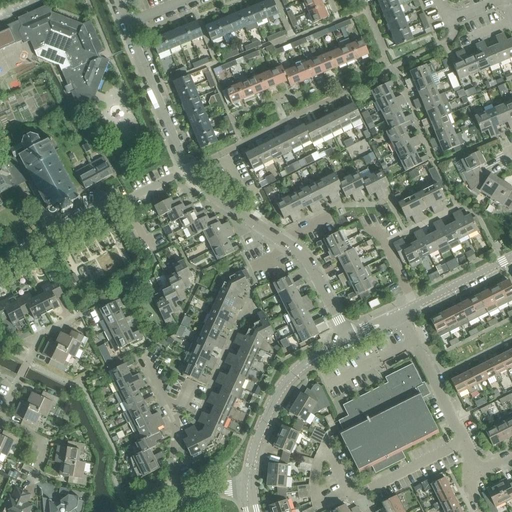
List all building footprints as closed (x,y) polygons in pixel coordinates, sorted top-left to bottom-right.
[(272,0),(268,0),(260,4),(267,18),(269,23),(274,21),(272,16),(278,14),(272,0)] [(307,0),(303,2),(308,13),(323,7),(320,0),(307,0)] [(383,0),(378,2),(383,14),(399,7),(396,0),(383,0)] [(260,4),(249,8),(255,23),(267,18),(260,4)] [(83,25),(51,13),(48,5),(17,18),(18,21),(0,28),(0,50),(22,41),(23,44),(29,42),(34,52),(36,58),(58,67),(68,87),(71,85),(74,92),(70,93),(79,114),(92,108),(94,102),(92,98),(95,97),(108,62),(101,59),(99,55),(103,53),(90,22),(83,25)] [(327,18),(323,7),(308,13),(313,24),(327,18)] [(383,14),(387,25),(404,18),(399,7),(383,14)] [(249,8),(238,13),(244,28),(247,33),(258,29),(255,23),(249,8)] [(238,13),(227,17),(233,32),(244,28),(238,13)] [(419,16),(422,24),(427,22),(424,14),(419,16)] [(227,17),(216,22),(222,37),(233,32),(227,17)] [(387,25),(392,36),(408,29),(404,18),(387,25)] [(211,41),(222,37),(216,22),(205,26),(211,41)] [(196,23),(185,27),(191,42),(202,37),(196,23)] [(185,27),(174,32),(180,46),(191,42),(185,27)] [(413,41),(408,29),(392,36),(397,47),(413,41)] [(174,32),(163,36),(169,51),(180,46),(174,32)] [(504,34),(500,36),(510,60),(511,58),(511,39),(507,42),(504,34)] [(158,56),(169,51),(163,36),(152,41),(158,56)] [(501,63),(510,60),(500,36),(496,38),(499,45),(493,48),(500,66),(502,65),(501,63)] [(363,40),(362,41),(351,45),(357,60),(369,56),(363,40)] [(499,67),(500,66),(493,48),(487,50),(484,42),(479,44),(489,68),(498,64),(499,67)] [(481,72),(489,68),(479,44),(475,46),(479,54),(473,56),(481,74),(482,74),(481,72)] [(351,45),(340,50),(346,65),(357,60),(351,45)] [(237,50),(229,53),(231,58),(239,55),(237,50)] [(340,50),(329,54),(335,69),(346,65),(340,50)] [(479,75),(481,74),(473,56),(467,59),(464,51),(460,52),(470,76),(478,73),(479,75)] [(461,80),(470,76),(460,52),(455,54),(458,62),(452,65),(460,83),(461,82),(461,80)] [(224,61),(231,58),(229,53),(222,57),(224,61)] [(329,54),(318,59),(324,74),(335,69),(329,54)] [(207,58),(199,62),(201,66),(209,63),(207,58)] [(318,59),(306,64),(312,79),(324,74),(318,59)] [(445,69),(451,66),(447,59),(441,61),(445,69)] [(306,64),(295,68),(301,83),(312,79),(306,64)] [(413,79),(405,82),(407,86),(430,76),(436,74),(431,64),(410,73),(413,79)] [(282,68),(270,72),(276,87),(288,82),(284,73),(282,68)] [(290,88),(301,83),(295,68),(284,73),(288,82),(290,88)] [(270,72),(259,77),(265,92),(276,87),(270,72)] [(455,78),(453,72),(447,75),(449,81),(455,78)] [(430,76),(407,86),(408,90),(416,87),(419,93),(435,87),(434,85),(439,83),(436,74),(430,76)] [(173,83),(177,94),(194,87),(189,76),(173,83)] [(259,77),(248,82),(254,96),(265,92),(259,77)] [(459,87),(455,78),(449,81),(452,89),(459,87)] [(375,102),(375,103),(392,94),(389,89),(397,85),(394,80),(372,92),(376,101),(375,102)] [(248,82),(236,86),(242,101),(254,96),(248,82)] [(231,106),(242,101),(236,86),(225,91),(231,106)] [(177,94),(182,105),(198,99),(194,87),(177,94)] [(413,102),(415,106),(439,96),(435,87),(419,93),(421,99),(413,102)] [(395,100),(392,94),(375,103),(376,104),(377,103),(381,112),(404,100),(402,96),(395,100)] [(424,107),(427,112),(443,106),(439,96),(415,106),(417,110),(424,107)] [(182,105),(186,117),(203,110),(198,99),(182,105)] [(406,104),(404,100),(381,112),(386,121),(384,121),(385,122),(402,114),(399,108),(406,104)] [(354,104),(344,109),(352,125),(362,120),(354,104)] [(421,122),(423,126),(452,114),(448,104),(443,106),(427,112),(429,118),(421,122)] [(492,105),(483,108),(485,113),(495,137),(499,136),(496,128),(501,125),(494,107),(493,108),(492,105)] [(511,131),(511,130),(511,121),(505,105),(496,109),(495,107),(494,107),(501,125),(507,123),(511,131)] [(344,109),(334,114),(342,130),(352,125),(344,109)] [(186,117),(191,128),(207,121),(203,110),(186,117)] [(361,114),(364,121),(370,118),(366,111),(361,114)] [(491,139),(495,137),(485,113),(476,117),(476,115),(474,116),(482,134),(488,131),(491,139)] [(92,117),(96,127),(102,124),(97,114),(92,117)] [(334,114),(324,119),(332,135),(342,130),(334,114)] [(404,119),(402,114),(385,122),(385,123),(387,123),(391,131),(410,122),(414,120),(412,115),(404,119)] [(433,127),(435,133),(451,126),(447,116),(452,114),(423,126),(425,130),(433,127)] [(324,119),(315,124),(322,140),(332,135),(324,119)] [(191,128),(196,139),(212,132),(207,121),(191,128)] [(412,126),(410,122),(391,131),(387,133),(391,142),(389,143),(390,144),(407,136),(404,130),(412,126)] [(312,145),(322,140),(315,124),(306,129),(305,129),(312,142),(311,142),(312,145)] [(304,126),(294,132),(302,147),(311,142),(312,142),(305,129),(306,129),(304,126)] [(430,142),(432,146),(455,136),(451,126),(435,133),(437,138),(430,142)] [(478,133),(476,127),(468,130),(471,136),(478,133)] [(217,143),(212,132),(196,139),(200,150),(217,143)] [(294,132),(284,136),(292,152),(302,147),(294,132)] [(21,144),(9,150),(10,151),(14,159),(18,156),(42,199),(43,202),(42,202),(43,203),(44,203),(47,209),(46,209),(47,210),(48,210),(48,211),(49,212),(50,213),(51,213),(52,214),(53,214),(54,213),(55,213),(55,212),(56,212),(56,211),(57,211),(57,212),(58,212),(59,212),(59,211),(60,211),(61,211),(61,212),(60,213),(61,214),(62,214),(63,215),(65,214),(63,212),(64,212),(65,211),(65,210),(68,208),(68,209),(69,209),(70,208),(71,211),(73,210),(72,208),(73,208),(72,206),(71,207),(69,203),(78,198),(76,194),(53,149),(56,148),(52,139),(50,140),(48,141),(48,140),(40,144),(37,137),(30,135),(23,138),(21,144)] [(284,136),(275,141),(282,157),(292,152),(284,136)] [(410,141),(407,136),(390,144),(390,145),(392,144),(396,153),(419,141),(417,137),(410,141)] [(460,147),(455,136),(432,146),(433,150),(441,147),(444,153),(460,147)] [(10,145),(6,138),(0,142),(4,148),(10,145)] [(275,141),(265,146),(273,161),(282,157),(275,141)] [(376,141),(371,144),(375,151),(378,150),(380,149),(376,141)] [(421,145),(419,141),(396,153),(401,162),(399,163),(400,164),(417,155),(414,149),(421,145)] [(87,144),(82,147),(86,153),(91,151),(87,144)] [(265,146),(255,151),(263,166),(273,161),(265,146)] [(253,171),(263,166),(255,151),(246,156),(253,171)] [(461,161),(455,164),(460,175),(463,174),(467,182),(480,175),(477,168),(485,164),(479,152),(461,161)] [(420,160),(417,155),(400,164),(400,165),(402,164),(406,172),(429,161),(427,156),(420,160)] [(0,205),(2,204),(0,199),(0,194),(12,187),(13,189),(26,181),(37,202),(42,199),(18,156),(14,159),(9,162),(3,165),(3,164),(0,165),(0,205)] [(104,158),(91,164),(100,181),(113,174),(104,158)] [(91,164),(76,172),(85,189),(100,181),(91,164)] [(306,168),(303,170),(308,181),(312,179),(306,168)] [(442,194),(446,192),(435,168),(429,171),(436,186),(404,201),(401,194),(395,197),(407,220),(412,217),(416,225),(425,220),(421,212),(431,207),(435,215),(444,210),(440,203),(446,200),(442,194)] [(416,170),(408,174),(411,181),(419,177),(416,170)] [(382,171),(372,176),(384,199),(388,197),(384,189),(389,187),(382,171)] [(359,172),(348,177),(360,200),(364,198),(361,191),(366,189),(362,180),(361,178),(359,172)] [(336,175),(326,180),(337,202),(341,200),(337,193),(343,190),(339,182),(336,175)] [(483,180),(480,175),(467,182),(472,191),(479,195),(481,192),(491,199),(502,182),(490,175),(486,182),(483,180)] [(379,201),(384,199),(372,176),(362,180),(366,189),(370,196),(376,193),(379,201)] [(356,203),(360,200),(348,177),(339,182),(343,190),(347,198),(352,195),(356,203)] [(333,204),(337,202),(326,180),(316,185),(323,200),(329,197),(333,204)] [(511,191),(511,188),(502,182),(491,199),(502,205),(503,205),(510,210),(511,209),(511,199),(508,197),(511,191)] [(317,203),(323,200),(316,185),(306,189),(317,212),(321,211),(317,203)] [(313,215),(317,212),(306,189),(296,194),(304,210),(309,208),(313,215)] [(298,213),(304,210),(296,194),(286,199),(298,222),(301,220),(298,213)] [(154,207),(159,217),(166,213),(182,206),(179,200),(172,203),(170,199),(154,207)] [(293,224),(298,222),(286,199),(276,204),(284,220),(290,217),(293,224)] [(184,209),(182,206),(166,213),(171,223),(179,219),(194,212),(191,206),(184,209)] [(461,211),(457,213),(468,236),(476,232),(477,234),(479,233),(475,225),(479,223),(476,217),(472,219),(470,216),(464,218),(461,211)] [(196,215),(194,212),(179,219),(183,229),(190,225),(206,218),(203,212),(196,215)] [(456,222),(451,225),(459,241),(468,236),(457,213),(453,215),(456,222)] [(208,221),(206,218),(190,225),(195,235),(202,231),(218,223),(215,217),(208,221)] [(442,221),(438,223),(449,245),(448,246),(450,250),(460,245),(458,241),(459,241),(451,225),(445,228),(442,221)] [(220,227),(218,223),(202,231),(207,241),(230,230),(227,223),(220,227)] [(437,232),(431,235),(440,252),(442,252),(440,250),(448,246),(449,245),(438,223),(433,225),(437,232)] [(168,226),(163,229),(167,237),(173,234),(168,226)] [(233,235),(230,230),(207,241),(212,251),(228,243),(226,239),(233,235)] [(423,230),(418,232),(429,255),(438,251),(439,253),(440,252),(431,235),(426,237),(423,230)] [(326,244),(329,250),(348,240),(343,231),(316,244),(318,248),(326,244)] [(418,242),(412,244),(421,262),(423,261),(421,259),(429,255),(418,232),(414,234),(418,242)] [(326,264),(331,262),(349,252),(349,251),(353,250),(348,240),(329,250),(332,256),(324,260),(326,264)] [(421,262),(412,244),(407,247),(403,240),(399,242),(400,244),(394,247),(402,262),(407,260),(411,268),(413,269),(422,264),(421,262)] [(231,249),(228,243),(212,251),(217,261),(240,249),(238,246),(231,249)] [(340,262),(343,267),(358,259),(354,249),(353,250),(349,251),(349,252),(331,262),(333,265),(340,262)] [(472,250),(465,253),(468,258),(475,255),(472,250)] [(464,257),(458,259),(461,265),(467,262),(464,257)] [(338,276),(340,280),(363,269),(358,259),(343,267),(346,273),(338,276)] [(459,267),(455,259),(446,264),(450,272),(459,267)] [(172,266),(176,273),(184,290),(190,286),(187,279),(191,277),(183,261),(172,266)] [(350,281),(353,286),(368,278),(371,276),(367,267),(363,269),(340,280),(342,284),(350,281)] [(229,281),(227,283),(238,293),(244,289),(246,292),(250,290),(245,281),(250,278),(245,270),(228,279),(229,281)] [(437,271),(430,275),(433,280),(440,277),(439,275),(437,271)] [(181,291),(184,290),(176,273),(166,278),(170,286),(177,301),(184,298),(181,291)] [(78,281),(75,274),(69,277),(73,284),(78,281)] [(273,284),(278,294),(294,286),(292,284),(289,276),(273,284)] [(356,292),(348,296),(350,300),(360,295),(362,300),(370,296),(368,291),(373,289),(368,278),(353,286),(356,292)] [(511,288),(508,281),(498,286),(507,304),(511,301),(511,288)] [(278,294),(283,304),(299,296),(295,289),(299,286),(297,282),(292,284),(294,286),(278,294)] [(44,294),(38,297),(47,314),(59,308),(55,300),(63,296),(57,283),(50,286),(49,284),(41,288),(44,294)] [(224,284),(218,296),(241,306),(244,301),(236,298),(238,293),(227,283),(226,284),(224,284)] [(175,303),(177,301),(170,286),(160,290),(164,298),(171,314),(179,310),(175,303)] [(498,309),(507,304),(498,286),(488,291),(498,309)] [(488,314),(498,309),(488,291),(479,295),(488,313),(488,314)] [(15,300),(16,302),(22,314),(29,310),(34,320),(47,314),(38,297),(32,300),(29,294),(15,300)] [(479,295),(469,300),(478,318),(488,313),(479,295)] [(239,312),(241,306),(218,296),(214,306),(230,313),(232,308),(239,312)] [(300,299),(299,296),(283,304),(288,314),(311,302),(308,296),(300,299)] [(99,310),(104,320),(120,312),(118,309),(126,305),(122,298),(99,310)] [(169,315),(171,314),(164,298),(154,302),(165,326),(172,322),(169,315)] [(22,314),(16,302),(9,305),(6,299),(0,302),(0,318),(1,321),(8,318),(12,325),(25,319),(22,314)] [(380,305),(377,299),(368,303),(371,309),(380,305)] [(469,323),(469,322),(478,318),(469,300),(459,305),(469,323)] [(314,308),(311,302),(288,314),(292,323),(308,315),(306,312),(314,308)] [(459,305),(450,310),(459,328),(469,323),(459,305)] [(228,318),(230,313),(214,306),(209,316),(232,326),(235,321),(228,318)] [(450,310),(440,315),(449,333),(459,328),(450,310)] [(104,320),(99,323),(104,333),(109,330),(125,322),(124,319),(120,312),(104,320)] [(254,327),(252,329),(262,340),(272,335),(261,312),(256,314),(259,322),(253,325),(254,327)] [(292,323),(289,325),(294,335),(313,325),(312,323),(308,315),(292,323)] [(430,320),(439,338),(449,333),(440,315),(430,320)] [(230,331),(232,326),(209,316),(205,325),(221,333),(223,328),(230,331)] [(109,330),(104,333),(105,333),(109,342),(110,342),(110,341),(130,332),(126,324),(130,321),(128,317),(124,319),(125,322),(109,330)] [(319,324),(317,320),(312,323),(313,325),(294,335),(299,345),(304,342),(306,343),(308,341),(309,339),(318,335),(314,327),(319,324)] [(219,337),(221,333),(205,325),(200,335),(223,346),(226,340),(219,337)] [(238,333),(236,338),(258,348),(262,340),(252,329),(250,331),(248,330),(246,336),(238,333)] [(132,335),(130,332),(110,341),(110,342),(115,351),(142,338),(139,331),(132,335)] [(55,344),(55,345),(62,348),(61,351),(68,354),(68,355),(74,358),(80,347),(83,348),(87,340),(75,334),(71,332),(69,337),(61,333),(55,344)] [(221,351),(223,346),(200,335),(196,345),(212,352),(214,348),(221,351)] [(240,347),(238,352),(254,359),(255,356),(258,348),(236,338),(233,343),(240,347)] [(64,362),(68,355),(68,354),(61,351),(62,348),(55,345),(55,344),(50,341),(42,356),(54,362),(51,367),(64,373),(68,364),(64,362)] [(210,357),(212,352),(196,345),(192,343),(188,353),(214,365),(217,360),(210,357)] [(104,345),(98,348),(100,354),(107,351),(104,345)] [(511,356),(509,351),(500,356),(506,370),(511,367),(511,356)] [(229,354),(227,358),(249,368),(254,359),(238,352),(236,357),(229,354)] [(212,370),(214,365),(188,353),(183,363),(187,365),(203,372),(205,367),(212,370)] [(499,374),(506,370),(500,356),(490,361),(500,381),(502,380),(499,374)] [(231,366),(229,371),(245,378),(249,368),(227,358),(224,363),(231,366)] [(109,372),(114,383),(130,375),(126,368),(133,364),(132,361),(109,372)] [(497,383),(500,381),(490,361),(480,366),(487,380),(494,376),(497,383)] [(339,433),(341,437),(359,473),(372,467),(375,474),(405,459),(402,452),(439,433),(422,399),(430,395),(424,383),(422,384),(413,364),(391,375),(392,377),(386,380),(388,383),(343,406),(348,416),(338,421),(343,431),(339,433)] [(201,376),(203,372),(187,365),(182,375),(205,386),(208,379),(201,376)] [(480,383),(487,380),(480,366),(470,371),(480,391),(483,390),(480,383)] [(220,374),(218,378),(240,389),(245,378),(229,371),(227,377),(220,374)] [(470,371),(461,376),(468,389),(470,395),(477,391),(478,392),(480,391),(470,371)] [(131,378),(130,375),(114,383),(118,392),(142,381),(138,374),(131,378)] [(458,394),(468,389),(461,376),(451,381),(458,394)] [(218,378),(215,383),(222,386),(220,391),(236,398),(239,400),(244,390),(240,389),(218,378)] [(144,387),(142,381),(118,392),(123,402),(139,394),(137,390),(144,387)] [(313,387),(312,389),(310,393),(306,391),(303,397),(300,395),(295,404),(311,413),(311,414),(313,415),(330,406),(321,388),(320,386),(318,387),(316,386),(315,387),(313,387)] [(211,393),(209,398),(231,408),(236,398),(220,391),(218,396),(211,393)] [(32,394),(27,404),(27,405),(34,408),(33,411),(40,414),(40,415),(45,417),(50,406),(54,408),(58,399),(53,397),(48,394),(46,393),(43,399),(32,394)] [(123,402),(128,412),(144,404),(143,401),(139,394),(123,402)] [(213,406),(211,411),(227,418),(231,408),(209,398),(206,403),(213,406)] [(128,412),(122,414),(127,424),(128,424),(128,423),(149,413),(145,405),(150,403),(148,399),(143,401),(144,404),(128,412)] [(36,422),(40,415),(40,414),(33,411),(34,408),(27,405),(27,404),(21,402),(14,417),(25,422),(23,427),(36,433),(40,424),(36,422)] [(305,423),(311,414),(311,413),(295,404),(289,413),(298,419),(295,425),(302,429),(305,423)] [(202,413),(200,418),(223,428),(227,418),(211,411),(209,416),(202,413)] [(151,417),(149,413),(128,423),(128,424),(133,433),(137,431),(161,419),(158,413),(151,417)] [(329,429),(335,426),(330,415),(324,418),(329,429)] [(217,440),(223,428),(200,418),(198,422),(205,426),(202,431),(213,442),(215,439),(217,440)] [(137,431),(142,440),(142,441),(158,433),(156,429),(164,425),(161,419),(137,431)] [(511,436),(505,422),(495,427),(502,441),(511,436)] [(282,426),(277,437),(295,444),(299,434),(302,429),(295,425),(292,430),(282,426)] [(211,444),(213,442),(202,431),(197,434),(193,427),(189,429),(200,452),(212,446),(211,444)] [(492,446),(502,441),(495,427),(485,432),(492,446)] [(315,428),(312,434),(323,439),(326,434),(315,428)] [(190,456),(200,452),(189,429),(184,431),(188,438),(182,441),(190,456)] [(0,435),(0,453),(0,454),(0,453),(6,457),(11,445),(15,447),(19,438),(6,432),(4,438),(0,435)] [(135,444),(140,453),(140,454),(149,449),(149,450),(156,447),(154,442),(161,439),(158,433),(142,441),(142,440),(135,444)] [(320,445),(323,439),(312,434),(310,439),(320,445)] [(283,451),(281,459),(289,461),(290,454),(295,444),(277,437),(273,447),(283,451)] [(58,447),(55,462),(62,463),(62,464),(69,465),(70,461),(77,463),(78,462),(79,455),(83,455),(85,445),(71,443),(70,449),(58,447)] [(133,469),(133,470),(153,459),(152,457),(149,450),(149,449),(140,454),(140,453),(130,458),(132,462),(133,469)] [(157,454),(152,457),(153,459),(133,470),(138,479),(158,469),(155,461),(160,459),(157,454)] [(302,457),(300,463),(312,466),(313,460),(302,457)] [(269,464),(268,476),(286,477),(287,466),(289,461),(281,459),(279,465),(269,464)] [(62,464),(60,475),(72,477),(71,483),(84,486),(86,476),(82,475),(84,463),(78,462),(77,463),(70,461),(69,465),(62,464)] [(310,472),(312,466),(300,463),(299,469),(310,472)] [(14,473),(10,471),(7,476),(16,480),(20,473),(15,471),(14,473)] [(441,473),(421,483),(423,487),(425,492),(432,489),(433,490),(447,483),(444,478),(441,473)] [(277,488),(278,495),(286,494),(285,488),(286,477),(268,476),(267,487),(277,488)] [(511,483),(509,485),(506,479),(496,484),(505,503),(511,499),(511,483)] [(433,490),(439,501),(452,494),(447,483),(433,490)] [(486,490),(481,493),(483,498),(490,511),(497,511),(495,508),(505,503),(496,484),(486,489),(486,490)] [(29,511),(32,506),(26,503),(30,495),(16,489),(12,497),(9,496),(3,509),(8,511),(7,511),(29,511)] [(269,506),(270,511),(287,511),(290,511),(287,500),(286,494),(278,495),(279,503),(269,506)] [(442,507),(444,511),(458,505),(452,494),(439,501),(439,502),(433,505),(435,510),(442,507)] [(381,503),(385,511),(405,511),(397,495),(381,503)] [(50,500),(43,500),(43,511),(83,511),(84,504),(84,503),(84,502),(83,502),(83,501),(78,501),(79,497),(68,496),(61,501),(61,504),(56,508),(53,503),(50,500)]
